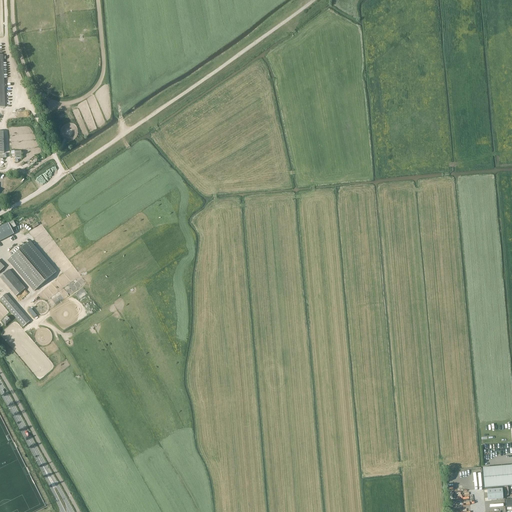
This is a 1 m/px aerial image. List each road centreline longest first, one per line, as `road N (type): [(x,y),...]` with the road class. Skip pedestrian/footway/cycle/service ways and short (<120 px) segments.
road 1 (track): [(122,134),(64,174),(15,79),(6,0)]
road 2 (track): [(313,0),(122,134)]
